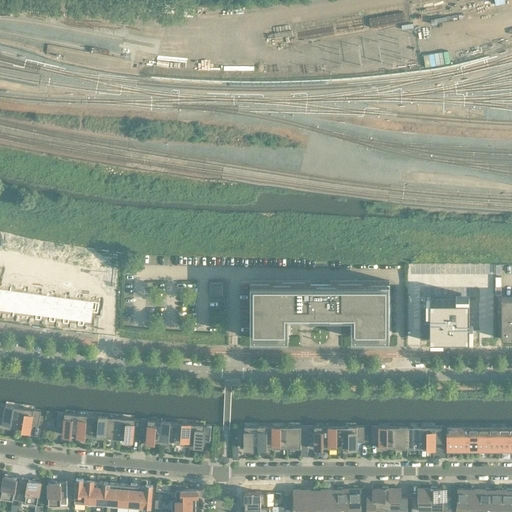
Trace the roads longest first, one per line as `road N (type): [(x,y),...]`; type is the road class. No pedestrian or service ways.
road 1 (tertiary): [(0,350),(220,372),(511,374)]
road 2 (residential): [(511,471),(222,471)]
road 3 (residential): [(222,471),(0,449)]
